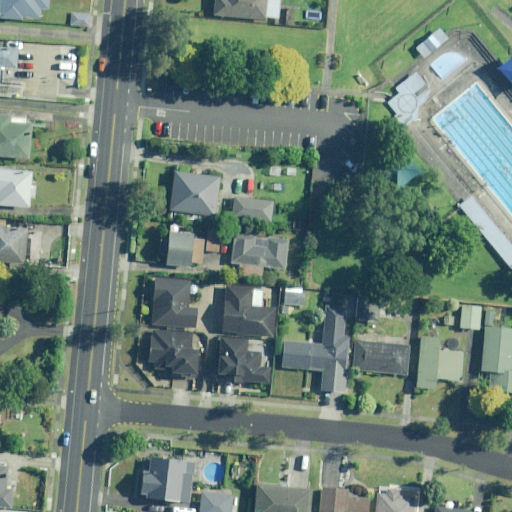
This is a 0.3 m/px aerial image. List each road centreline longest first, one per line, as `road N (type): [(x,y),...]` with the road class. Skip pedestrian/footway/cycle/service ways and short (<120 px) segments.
road 1 (residential): [(511,468),(418,441),(84,408)]
road 2 (tertiary): [(84,408),(114,102)]
road 3 (unclassified): [(326,186),(329,122),(114,102)]
